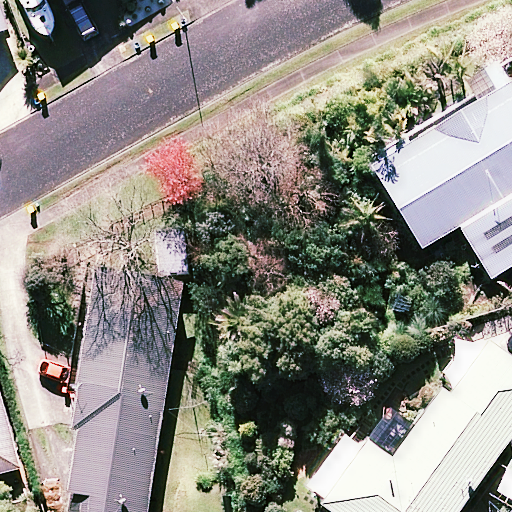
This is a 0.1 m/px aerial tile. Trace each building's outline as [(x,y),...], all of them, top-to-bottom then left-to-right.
[(68,0),(42,0),(47,10),(68,0)] [(0,41),(11,37),(0,8),(0,41)] [(511,96),(373,178),(421,259),(461,236),(491,286),(511,273),(511,96)] [(150,511),(179,325),(93,311),(73,439),(80,440),(70,507),(82,509),(81,511),(150,511)] [(511,360),(502,354),(497,361),(468,342),(442,379),(455,388),(395,472),(373,456),(333,511),(464,511),(507,452),(511,453),(511,468),(499,497),(511,502),(511,360)] [(0,481),(20,476),(0,404),(0,481)]
